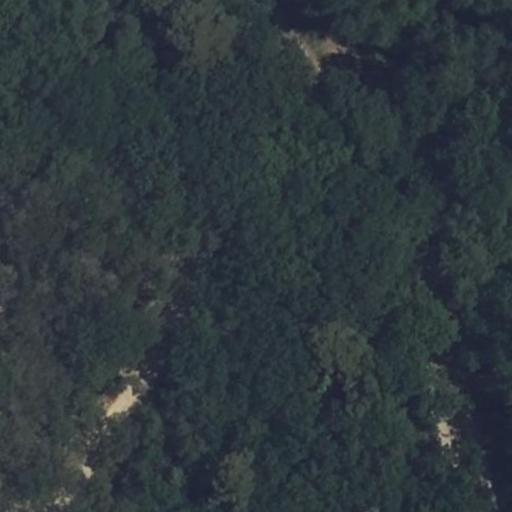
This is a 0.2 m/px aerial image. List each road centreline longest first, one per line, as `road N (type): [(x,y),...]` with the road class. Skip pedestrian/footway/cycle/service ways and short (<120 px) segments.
road 1 (track): [(0,496),(42,499),(78,484),(158,354),(187,203),(104,0)]
road 2 (track): [(469,511),(450,438),(372,235),(310,137),(205,0)]
